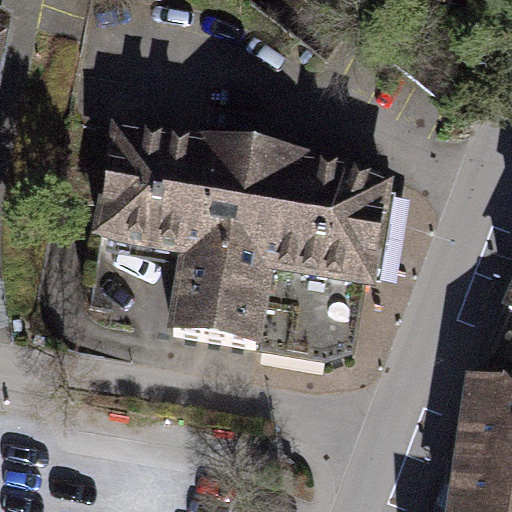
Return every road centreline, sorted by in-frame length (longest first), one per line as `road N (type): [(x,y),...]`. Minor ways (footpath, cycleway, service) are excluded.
road 1 (residential): [(0,369),(248,402),(388,439)]
road 2 (residential): [(388,439),(504,129)]
